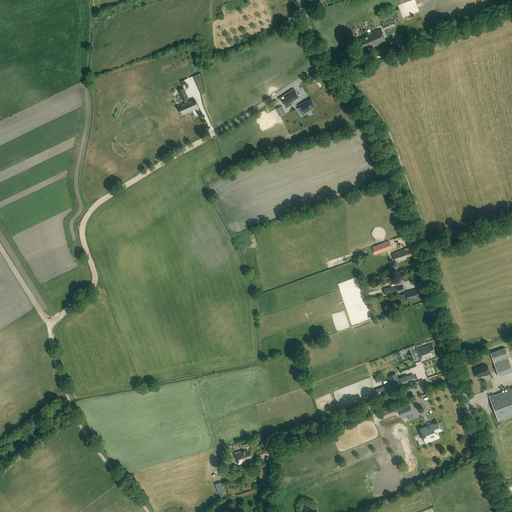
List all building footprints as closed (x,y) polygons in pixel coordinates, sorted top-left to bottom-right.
[(364,37),(364,38),(360,40),(363,48),(369,46),(372,45),(372,47),(386,41),(381,29),(367,34),(368,35),(364,37)] [(185,103),(178,106),(182,115),(199,108),(198,106),(195,100),(194,99),(188,102),(187,102),(187,100),(188,99),(187,95),(185,90),(184,88),(178,91),(182,101),(184,101),(185,103)] [(286,106),(299,98),(295,92),(282,100),(286,106)] [(305,102),(299,106),(305,115),(313,110),(311,108),(315,106),(311,99),(305,103),(305,102)] [(389,241),(375,247),(377,253),(392,248),(389,241)] [(405,249),(392,254),(396,264),(406,260),(406,258),(413,256),(410,247),(405,249)] [(395,286),(384,289),(386,296),(404,291),(402,286),(396,288),(395,286)] [(405,294),(400,295),(402,301),(406,300),(407,302),(414,299),(414,298),(420,296),(418,290),(416,291),(415,289),(409,291),(408,291),(404,292),(405,294)] [(432,344),(417,350),(421,362),(433,357),(431,353),(435,352),(432,344)] [(511,368),(505,348),(491,353),(499,377),(511,372),(511,368)] [(484,376),(490,374),(487,365),(475,369),(478,377),(484,375),(484,376)] [(398,380),(396,376),(390,379),(394,389),(410,383),(408,376),(398,380)] [(384,386),(375,389),(378,396),(387,393),(384,386)] [(511,416),(511,388),(489,397),(498,422),(511,416)] [(413,413),(409,404),(399,409),(403,417),(413,413)] [(436,431),(441,430),(438,423),(434,425),(433,424),(420,429),(423,438),(428,436),(430,440),(437,437),(436,436),(438,435),(436,431)] [(245,448),(246,449),(234,453),(238,465),(240,464),(241,467),(243,466),(243,464),(245,463),(245,464),(255,460),(251,447),(249,448),(248,444),(242,446),(243,449),(245,448)]
